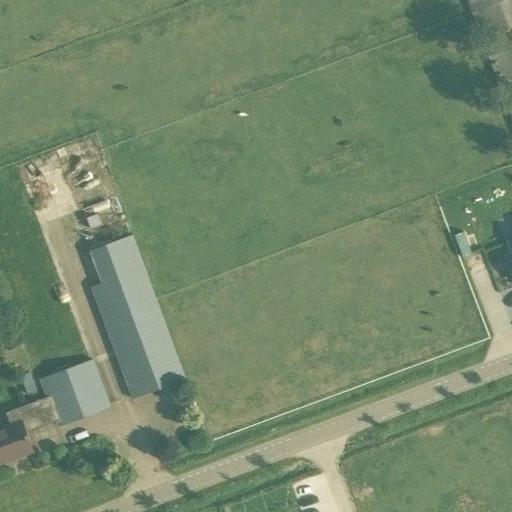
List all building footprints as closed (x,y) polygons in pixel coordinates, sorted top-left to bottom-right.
[(511,0),(467,0),(473,13),(471,14),(511,119),(511,0)] [(101,283),(90,287),(133,399),(186,379),(132,234),(89,250),(101,283)] [(29,372),(20,375),(27,394),(36,391),(29,372)] [(45,397),(54,422),(55,421),(57,427),(112,406),(101,376),(45,397)] [(21,421),(0,429),(0,463),(32,451),(21,421)]
